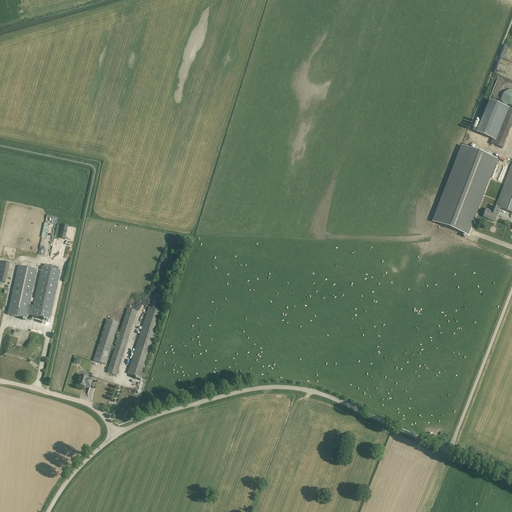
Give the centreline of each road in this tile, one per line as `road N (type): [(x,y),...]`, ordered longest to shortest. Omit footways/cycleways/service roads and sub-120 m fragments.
road 1 (unclassified): [(511,481),(301,389),(247,390),(116,434)]
road 2 (track): [(420,511),(511,292)]
road 3 (unclassified): [(116,434),(84,403),(0,381)]
